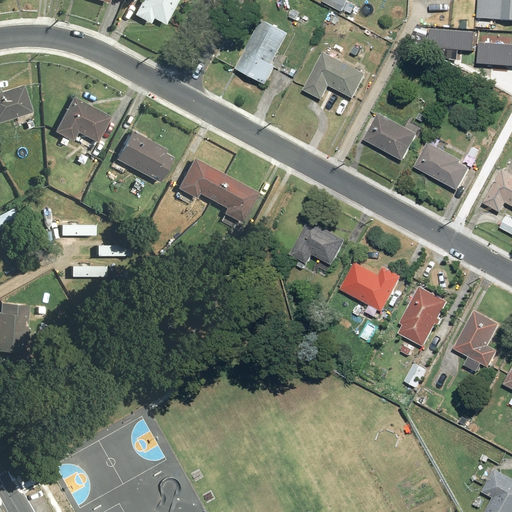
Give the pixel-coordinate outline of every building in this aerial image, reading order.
[(142,0),(134,15),(150,25),(153,18),(165,25),(178,0),(142,0)] [(350,1),(348,0),(325,0),(325,2),(344,13),(350,1)] [(511,0),(483,0),(482,14),(511,15),(511,0)] [(281,28),(265,19),(239,69),(268,85),(279,65),(275,63),(291,33),(281,28)] [(437,54),(478,58),(480,37),(440,33),(437,54)] [(365,50),(357,44),(349,55),(358,61),(365,50)] [(342,53),(330,46),(306,91),(326,101),(333,87),(357,99),(371,74),(340,57),(342,53)] [(484,68),(511,70),(511,50),(486,47),(484,68)] [(3,86),(0,87),(0,122),(32,113),(24,85),(4,90),(3,86)] [(73,141),(74,139),(91,149),(110,115),(74,95),(54,131),(62,136),(58,142),(67,147),(71,140),(73,141)] [(503,108),(489,105),(484,128),(499,131),(503,108)] [(381,112),(366,139),(407,161),(421,133),(381,112)] [(166,149),(130,130),(115,159),(160,183),(173,158),(164,153),(166,149)] [(476,168),(431,143),(418,168),(463,192),(476,168)] [(259,193),(195,157),(177,188),(196,199),(199,193),(226,208),(223,212),(242,223),(259,193)] [(511,173),(505,170),(487,204),(504,213),(509,203),(511,204),(511,173)] [(86,209),(65,198),(54,220),(75,230),(86,209)] [(0,230),(16,221),(10,209),(0,214),(0,230)] [(511,218),(508,216),(502,228),(511,233),(511,218)] [(350,242),(311,222),(293,256),(312,266),(317,255),(337,266),(350,242)] [(113,229),(80,226),(74,282),(100,284),(103,251),(111,252),(113,229)] [(382,275),(358,263),(344,290),(386,312),(405,278),(386,268),(382,275)] [(451,303),(423,287),(403,324),(406,326),(402,333),(427,347),(451,303)] [(0,310),(0,349),(27,351),(30,305),(0,303),(0,310)] [(503,324),(478,310),(457,349),(473,357),(467,367),(480,373),(485,363),(494,368),(503,351),(492,345),(503,324)] [(428,370),(417,364),(407,381),(418,387),(428,370)] [(448,398),(441,394),(433,407),(440,412),(448,398)] [(511,511),(511,476),(499,469),(485,492),(496,498),(488,511),(511,511)]
